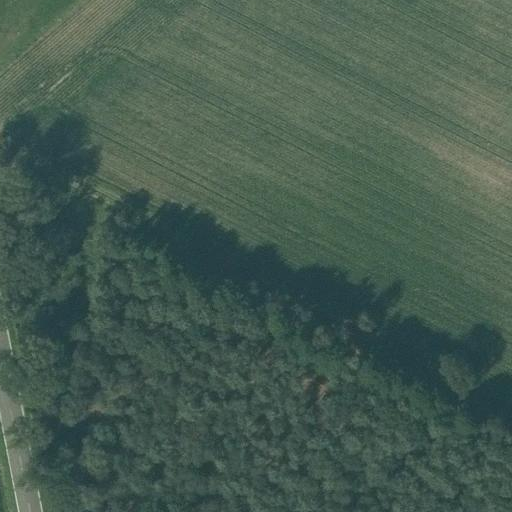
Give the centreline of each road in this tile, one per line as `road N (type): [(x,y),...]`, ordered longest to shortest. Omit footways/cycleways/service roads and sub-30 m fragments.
road 1 (track): [(511,407),(0,142)]
road 2 (secondary): [(0,354),(30,511)]
